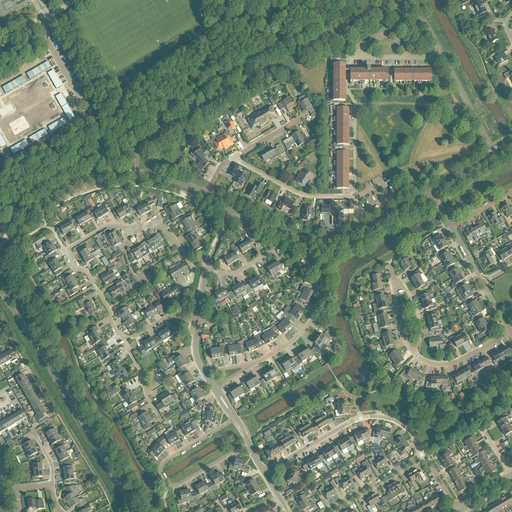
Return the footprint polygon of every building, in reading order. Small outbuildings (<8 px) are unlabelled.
[(483,0),(484,1),(485,0),(476,0),(478,2),(472,5),(478,16),(486,12),(480,1),(482,0),(483,0)] [(491,44),(498,40),(493,30),(490,31),(488,28),(482,31),(485,36),(487,35),(491,44)] [(504,54),(507,52),(505,49),(496,53),(498,56),(495,58),(499,66),(508,61),(504,54)] [(51,68),(47,62),(42,65),(45,71),(48,69),(49,69),(51,68)] [(43,72),(45,71),(42,65),(37,68),(40,74),(42,73),(43,72)] [(330,100),(330,102),(333,102),(335,102),(337,102),(339,102),(345,102),(345,65),(340,65),(338,65),(337,65),(335,65),(333,65),(332,65),(330,65),(330,67),(333,67),(333,74),(330,74),(330,78),(333,78),(333,88),(330,88),(330,90),(330,92),(333,92),(333,100),(330,100)] [(367,70),(350,70),(350,82),(350,85),(352,85),(352,82),(360,82),(360,85),(364,85),(364,82),(374,82),(374,85),(378,85),(378,82),(385,82),(385,85),(387,85),(387,83),(387,80),(387,78),(387,76),(387,70),(370,70),(370,67),(367,67),(367,70)] [(40,74),(37,68),(32,71),(35,77),(38,75),(39,75),(40,74)] [(431,70),(394,70),(394,76),(394,78),(394,80),(394,83),(394,85),(396,85),(396,82),(404,82),(404,85),(407,85),(407,82),(418,82),(418,85),(422,85),(422,82),(429,82),(429,85),(431,85),(431,70)] [(35,77),(32,71),(27,74),(30,80),(31,79),(32,78),(35,77)] [(56,76),(53,71),(48,74),(49,77),(50,78),(51,79),(56,76)] [(26,82),(23,76),(18,79),(21,85),(23,84),(24,83),(26,82)] [(21,85),(18,79),(13,82),(16,88),(19,86),(20,86),(21,85)] [(62,86),(59,81),(54,84),(54,86),(55,87),(56,89),(62,86)] [(16,88),(13,82),(8,85),(11,91),(12,90),(13,89),(16,88)] [(11,91),(8,85),(2,88),(6,94),(8,92),(9,92),(11,91)] [(58,102),(64,99),(61,94),(55,97),(57,100),(58,101),(58,102)] [(310,114),(315,111),(313,108),(312,108),(307,99),(306,100),(304,96),(299,98),(300,99),(299,100),(300,101),(298,102),(303,112),(306,110),(307,112),(308,111),(310,114)] [(67,104),(65,101),(64,99),(58,102),(59,104),(60,105),(61,108),(67,104)] [(287,111),(296,106),(294,102),(292,103),(289,99),(277,105),(281,111),(286,108),(287,111)] [(70,110),(67,105),(62,108),(65,113),(70,110)] [(277,117),(271,107),(262,112),(261,111),(256,114),(256,113),(253,115),(253,116),(247,120),(252,129),(260,125),(260,127),(266,123),(267,120),(266,119),(269,117),(271,121),(277,117)] [(349,108),(343,108),(340,108),(338,108),(336,108),(334,108),(334,110),(337,110),(337,118),(334,118),(334,120),(334,122),(337,122),(337,132),(334,132),(334,136),(337,136),(337,144),(334,144),(334,146),(336,146),(338,146),(340,146),(343,146),(349,146),(349,108)] [(73,115),(70,110),(65,113),(65,115),(68,119),(73,115)] [(76,120),(73,115),(68,119),(69,121),(71,124),(76,120)] [(67,124),(64,118),(62,119),(61,120),(59,121),(62,127),(67,124)] [(62,127),(59,121),(56,123),(55,123),(53,124),(57,130),(62,127)] [(227,121),(224,123),(228,129),(233,131),(236,129),(232,123),(227,121)] [(57,130),(53,124),(52,125),(51,126),(48,127),(51,133),(57,130)] [(48,135),(45,129),(43,130),(42,131),(39,132),(43,138),(48,135)] [(214,138),(211,139),(218,150),(220,150),(224,148),(225,150),(234,145),(231,140),(233,139),(230,134),(227,134),(227,132),(225,131),(224,135),(223,135),(215,140),(214,138)] [(43,138),(39,132),(37,134),(36,134),(34,135),(38,141),(43,138)] [(301,137),(299,133),(283,142),(288,151),(292,148),(291,147),(296,144),(297,147),(301,145),(303,148),(309,144),(304,135),(301,137)] [(38,141),(34,135),(33,136),(32,137),(29,138),(32,144),(38,141)] [(29,146),(26,140),(24,141),(23,142),(20,143),(24,149),(29,146)] [(24,149),(20,143),(18,145),(17,145),(15,146),(18,152),(24,149)] [(270,158),(272,161),(285,153),(280,145),(276,147),(277,149),(272,152),(270,148),(266,150),(267,151),(261,154),(265,161),(270,158)] [(18,152),(15,146),(14,147),(13,148),(10,149),(13,155),(18,152)] [(202,171),(209,164),(204,159),(208,156),(207,155),(209,154),(205,149),(203,151),(200,148),(193,155),(200,162),(197,166),(202,171)] [(349,152),(343,152),(340,152),(338,152),(336,152),(334,152),(334,154),(337,154),(337,162),(334,162),(334,166),(337,166),(337,176),(334,176),(334,180),(337,180),(337,188),(334,188),(334,190),(349,190),(349,152)] [(241,186),(246,176),(240,173),(242,169),(234,164),(232,168),(229,175),(236,179),(234,183),(241,186)] [(307,181),(311,183),(314,177),(307,172),(305,175),(300,173),(295,182),(304,187),(307,181)] [(259,194),(264,186),(258,183),(255,188),(251,186),(246,195),(253,199),(257,193),(259,194)] [(275,202),(278,196),(270,191),(267,196),(267,195),(265,199),(272,204),(270,208),(274,210),(277,203),(275,202)] [(291,210),(295,203),(286,198),(284,201),(282,200),(276,209),(281,212),(284,206),(291,210)] [(150,207),(154,205),(151,199),(144,203),(146,205),(142,207),(146,214),(152,211),(150,207)] [(97,207),(99,210),(103,217),(109,214),(107,210),(109,209),(106,203),(102,206),(101,205),(97,207)] [(128,203),(120,207),(126,216),(127,217),(129,215),(129,214),(131,213),(129,210),(132,208),(128,203)] [(172,208),(170,205),(164,209),(169,217),(170,216),(179,210),(183,208),(180,203),(176,205),(172,208)] [(330,206),(322,206),(322,213),(332,213),(334,216),(334,218),(332,218),(332,226),(343,226),(343,214),(343,210),(341,208),(341,209),(333,203),(330,206)] [(141,205),(133,210),(136,215),(138,214),(140,217),(146,214),(142,207),(141,205)] [(511,218),(511,211),(511,212),(508,205),(505,207),(503,208),(500,210),(503,214),(505,213),(508,219),(511,217),(511,218)] [(315,217),(315,210),(309,210),(309,206),(305,206),(305,210),(302,210),(302,221),(309,221),(309,216),(311,216),(311,217),(315,217)] [(120,220),(126,216),(120,207),(112,212),(116,218),(118,216),(120,220)] [(294,217),(298,209),(294,207),(290,215),(294,217)] [(92,208),(88,210),(90,213),(91,215),(93,218),(96,217),(98,220),(103,217),(99,210),(95,213),(92,208)] [(91,220),(89,216),(91,215),(90,213),(88,210),(88,209),(84,212),(85,214),(81,216),(85,223),(91,220)] [(182,215),(179,210),(170,216),(173,221),(172,221),(173,224),(179,221),(178,218),(182,215)] [(499,226),(504,223),(501,218),(498,219),(495,213),(488,217),(494,226),(498,224),(499,226)] [(85,223),(81,216),(77,218),(76,216),(72,219),(75,224),(78,223),(80,226),(82,225),(82,226),(83,226),(85,225),(85,224),(85,223)] [(185,217),(179,221),(181,223),(182,223),(185,228),(194,222),(191,217),(187,220),(185,217)] [(75,229),(73,226),(75,224),(72,219),(68,221),(69,223),(65,226),(69,232),(75,229)] [(483,225),(481,221),(476,224),(477,227),(475,229),(481,239),(486,236),(483,232),(484,231),(485,232),(486,232),(486,233),(487,233),(488,233),(490,231),(486,224),(483,225)] [(194,222),(185,228),(188,232),(186,233),(188,236),(196,232),(200,229),(198,226),(197,227),(194,222)] [(64,236),(69,232),(65,226),(64,223),(56,228),(59,234),(62,232),(64,236)] [(481,239),(475,229),(472,230),(470,227),(465,230),(467,232),(464,234),(468,242),(469,242),(468,242),(471,240),(470,239),(473,237),(475,242),(481,239)] [(200,239),(196,232),(188,236),(185,238),(187,241),(188,240),(191,245),(200,239)] [(104,236),(108,244),(117,239),(114,233),(111,235),(109,233),(104,236)] [(158,249),(163,247),(160,242),(163,240),(159,235),(156,236),(157,237),(152,240),(158,249)] [(444,241),(441,235),(436,238),(435,235),(428,239),(431,244),(433,243),(433,244),(435,243),(436,246),(444,241)] [(250,237),(242,242),(248,251),(253,248),(251,244),(254,243),(250,237)] [(54,247),(51,242),(49,243),(47,240),(46,241),(44,238),(35,243),(37,246),(36,247),(38,250),(44,247),(46,252),(54,247)] [(108,244),(107,245),(109,248),(110,249),(111,248),(113,252),(119,248),(118,246),(121,244),(117,239),(108,244)] [(203,244),(200,239),(191,245),(194,249),(193,250),(194,253),(203,248),(201,245),(203,244)] [(146,242),(144,243),(149,252),(150,253),(152,251),(153,253),(158,249),(152,240),(147,243),(146,242)] [(235,247),(235,248),(238,252),(240,251),(242,254),(248,251),(242,242),(242,241),(241,242),(243,245),(240,247),(239,245),(235,247)] [(444,241),(436,246),(434,247),(437,252),(436,253),(437,256),(442,253),(441,250),(447,247),(444,241)] [(149,252),(144,243),(141,245),(142,246),(137,249),(143,259),(148,256),(146,253),(149,252)] [(511,252),(511,250),(511,249),(511,246),(510,244),(506,246),(507,248),(503,250),(508,258),(511,255),(511,252)] [(80,253),(83,259),(90,255),(88,251),(90,249),(88,245),(82,249),(83,251),(80,253)] [(56,251),(54,247),(46,252),(49,256),(45,258),(47,261),(53,258),(51,255),(56,251)] [(240,255),(238,252),(235,248),(231,250),(234,254),(230,256),(234,263),(239,260),(237,257),(240,255)] [(138,262),(143,259),(137,249),(132,252),(131,251),(129,253),(134,262),(137,261),(138,262)] [(487,268),(494,264),(491,258),(494,256),(490,250),(485,253),(487,256),(482,259),(487,268)] [(502,261),(508,258),(503,250),(500,252),(499,250),(494,253),(497,258),(500,257),(502,261)] [(119,251),(110,256),(112,259),(121,253),(119,251)] [(443,263),(451,258),(448,253),(444,255),(442,253),(437,256),(440,261),(442,260),(443,263)] [(93,259),(90,255),(83,259),(87,264),(90,262),(93,268),(99,265),(95,257),(93,259)] [(234,263),(230,256),(226,259),(224,257),(220,259),(223,265),(226,263),(228,267),(234,263)] [(104,257),(100,259),(104,267),(108,264),(104,257)] [(55,261),(53,258),(47,261),(49,265),(49,264),(52,269),(59,264),(57,260),(55,261)] [(450,266),(454,264),(451,258),(443,263),(447,268),(445,269),(446,272),(452,269),(450,266)] [(412,271),(417,267),(413,261),(410,262),(407,259),(399,264),(404,271),(410,268),(412,271)] [(283,271),(288,268),(285,263),(280,266),(277,261),(272,264),(279,277),(282,276),(280,272),(283,270),(283,271)] [(182,265),(177,268),(181,276),(184,275),(185,277),(187,275),(186,274),(189,271),(183,262),(181,263),(182,265)] [(60,270),(62,269),(59,264),(52,269),(54,273),(56,277),(62,273),(60,270)] [(279,277),(272,264),(266,268),(269,272),(266,274),(270,279),(272,278),(272,277),(275,275),(277,279),(279,277)] [(112,271),(116,269),(114,266),(108,270),(109,272),(101,277),(105,284),(108,282),(109,283),(116,278),(112,271)] [(179,278),(181,276),(177,268),(171,272),(170,270),(168,271),(174,281),(177,279),(178,281),(180,279),(179,278)] [(450,273),(453,279),(462,274),(459,269),(458,270),(457,269),(453,271),(452,269),(446,272),(448,275),(450,273)] [(379,275),(386,273),(385,270),(378,271),(374,273),(375,276),(371,277),(373,285),(381,283),(379,275)] [(422,280),(419,276),(421,275),(418,271),(413,274),(415,276),(411,279),(414,284),(422,280)] [(462,274),(453,279),(454,281),(453,282),(451,287),(452,290),(455,288),(461,285),(459,283),(464,280),(463,280),(465,279),(462,274)] [(67,276),(62,279),(64,283),(66,282),(69,286),(75,281),(72,276),(69,278),(67,276)] [(264,287),(267,285),(262,278),(259,280),(258,278),(254,280),(258,288),(262,285),(264,287)] [(113,298),(124,292),(121,287),(124,285),(120,280),(115,283),(117,286),(109,291),(113,298)] [(254,291),(258,288),(254,280),(249,283),(250,285),(247,287),(251,293),(254,291)] [(424,283),(422,280),(414,284),(418,290),(422,287),(423,290),(429,286),(426,282),(424,283)] [(75,281),(69,286),(70,288),(67,291),(70,297),(78,293),(76,289),(79,287),(75,281)] [(381,283),(373,285),(371,285),(372,292),(374,291),(375,294),(378,294),(385,292),(384,289),(382,289),(381,283)] [(251,293),(247,287),(244,289),(241,284),(237,287),(243,297),(243,298),(251,293)] [(171,288),(168,289),(174,299),(176,297),(177,299),(179,298),(178,296),(182,294),(177,287),(176,285),(174,286),(174,287),(172,289),(171,288)] [(301,289),(299,294),(302,295),(311,298),(313,293),(307,290),(308,288),(303,285),(301,289)] [(461,285),(455,288),(457,291),(456,291),(459,297),(470,291),(466,285),(462,288),(461,285)] [(243,297),(237,287),(232,290),(233,292),(230,293),(234,299),(237,297),(239,299),(243,297)] [(171,300),(174,299),(168,289),(165,291),(166,293),(164,294),(163,292),(160,294),(166,303),(169,301),(171,303),(172,302),(171,300)] [(227,295),(224,289),(219,292),(225,301),(229,299),(231,301),(234,299),(230,293),(227,295)] [(420,297),(422,303),(431,300),(429,296),(434,295),(432,290),(424,293),(425,296),(420,297)] [(463,302),(464,304),(470,301),(468,299),(473,297),(470,291),(459,297),(462,303),(463,302)] [(225,301),(219,292),(215,294),(216,296),(213,298),(217,305),(220,304),(225,301)] [(298,297),(295,301),(301,304),(302,301),(308,304),(311,298),(302,295),(299,294),(298,297)] [(378,294),(370,296),(371,302),(376,301),(376,304),(385,302),(384,295),(379,297),(378,294)] [(95,313),(96,312),(90,302),(87,304),(84,298),(78,302),(82,309),(84,308),(90,316),(91,315),(91,317),(92,317),(95,315),(96,314),(95,313)] [(432,304),(431,300),(422,303),(425,310),(429,308),(430,310),(436,308),(434,303),(432,304)] [(154,304),(151,306),(157,315),(159,314),(160,316),(162,314),(161,313),(164,311),(159,301),(156,303),(157,304),(155,305),(154,304)] [(301,315),(304,311),(299,307),(301,304),(295,301),(293,304),(292,306),(295,308),(293,310),(301,315)] [(464,304),(462,306),(465,310),(468,310),(469,309),(471,312),(479,307),(476,301),(471,304),(470,301),(464,304)] [(387,308),(385,302),(376,304),(378,310),(374,311),(374,314),(380,313),(380,310),(387,308)] [(154,317),(157,315),(151,306),(148,308),(149,309),(146,310),(145,309),(143,311),(149,320),(152,318),(153,320),(155,319),(154,317)] [(240,312),(237,306),(231,309),(234,315),(240,312)] [(122,318),(123,320),(131,316),(128,310),(129,309),(128,307),(119,313),(121,316),(118,317),(120,319),(122,318)] [(283,313),(284,314),(285,315),(290,319),(292,317),(297,320),(298,320),(301,315),(293,310),(288,307),(287,307),(283,313),(284,313),(283,313)] [(482,313),(479,307),(471,312),(474,317),(470,319),(472,322),(477,319),(476,316),(482,313)] [(427,317),(429,323),(437,321),(436,317),(439,317),(437,312),(431,313),(432,316),(427,317)] [(387,321),(386,314),(381,315),(380,313),(374,314),(375,317),(377,316),(379,323),(387,321)] [(279,320),(281,323),(288,330),(292,326),(288,322),(290,319),(285,315),(284,314),(281,317),(279,319),(279,320)] [(131,316),(123,320),(125,323),(123,324),(124,326),(126,325),(128,328),(129,327),(131,331),(137,327),(139,326),(136,320),(134,321),(131,316)] [(479,321),(477,319),(472,322),(473,324),(475,323),(478,329),(486,324),(483,319),(479,321)] [(379,323),(377,323),(379,332),(385,331),(384,328),(389,327),(387,321),(379,323)] [(438,325),(437,321),(429,323),(430,330),(435,329),(436,331),(442,330),(440,325),(438,325)] [(271,325),(273,327),(276,332),(279,330),(283,334),(288,330),(281,323),(279,325),(277,323),(276,324),(274,322),(271,325)] [(489,330),(486,324),(478,329),(481,334),(478,336),(479,339),(486,335),(485,333),(489,330)] [(99,331),(97,327),(86,333),(88,336),(90,341),(99,336),(96,333),(99,331)] [(265,331),(267,334),(272,342),(277,339),(273,333),(276,332),(273,327),(269,329),(265,331)] [(172,338),(175,336),(172,329),(169,331),(168,329),(163,332),(167,340),(172,337),(172,338)] [(465,337),(468,336),(465,330),(460,333),(461,335),(458,337),(462,345),(468,341),(465,337)] [(260,331),(257,333),(258,335),(261,341),(263,340),(267,345),(272,342),(267,334),(264,335),(263,333),(261,333),(260,331)] [(385,331),(379,332),(379,334),(378,337),(381,338),(383,338),(383,341),(392,339),(390,333),(386,334),(385,331)] [(163,342),(167,340),(163,332),(159,335),(160,337),(157,338),(160,345),(163,343),(163,342)] [(328,340),(330,337),(325,333),(323,336),(319,333),(316,338),(324,344),(327,340),(328,340)] [(254,341),(251,342),(254,351),(260,349),(258,342),(261,341),(258,335),(255,337),(253,338),(254,341)] [(99,336),(90,341),(88,343),(91,346),(92,347),(96,345),(97,348),(100,346),(106,342),(103,338),(101,340),(99,336)] [(462,345),(458,337),(454,339),(453,337),(448,339),(451,345),(454,344),(456,348),(462,345)] [(154,340),(153,338),(148,341),(152,349),(153,350),(161,346),(160,345),(157,338),(154,340)] [(324,344),(316,338),(312,343),(316,346),(314,348),(319,352),(321,354),(327,347),(324,344)] [(440,350),(446,349),(445,342),(442,343),(441,338),(433,339),(433,340),(429,340),(430,348),(435,347),(435,348),(439,348),(440,350)] [(242,341),(243,348),(246,347),(249,353),(254,351),(251,342),(248,343),(247,340),(245,340),(245,339),(242,339),(242,341)] [(383,341),(378,342),(382,348),(383,348),(383,351),(389,350),(389,347),(393,345),(392,339),(383,341)] [(224,341),(225,344),(225,351),(228,350),(229,357),(235,356),(234,346),(233,340),(224,341)] [(148,341),(143,344),(145,346),(141,348),(139,349),(142,355),(145,354),(148,352),(148,351),(152,349),(148,341)] [(237,346),(234,346),(235,356),(241,355),(240,348),(243,348),(242,341),(238,342),(238,343),(236,343),(237,346)] [(108,352),(106,348),(109,347),(106,342),(100,346),(102,349),(97,352),(100,357),(108,352)] [(219,349),(216,349),(218,358),(223,358),(222,351),(225,351),(225,344),(218,345),(219,349)] [(17,359),(15,357),(11,350),(8,346),(6,347),(8,352),(6,353),(6,354),(10,361),(11,363),(17,359)] [(218,358),(216,349),(211,350),(211,346),(207,347),(208,353),(211,353),(212,359),(218,358)] [(506,347),(501,350),(506,357),(508,356),(510,359),(511,359),(511,358),(511,353),(510,354),(506,347)] [(312,358),(316,356),(312,350),(309,352),(307,348),(302,351),(307,360),(312,357),(312,358)] [(5,364),(10,361),(6,354),(6,353),(3,349),(1,350),(3,355),(0,356),(1,357),(5,364)] [(501,360),(506,357),(501,350),(498,352),(497,350),(495,351),(496,353),(501,360)] [(302,362),(307,360),(302,351),(297,354),(299,358),(296,360),(300,365),(303,363),(302,362)] [(393,361),(400,356),(396,351),(392,354),(390,351),(385,355),(387,357),(386,358),(388,361),(391,359),(393,361)] [(108,352),(100,357),(103,362),(105,360),(107,363),(112,360),(115,358),(113,354),(110,356),(108,352)] [(496,363),(501,360),(496,353),(492,355),(495,361),(493,362),(495,365),(497,364),(496,363)] [(177,365),(185,361),(182,356),(178,358),(176,355),(170,359),(167,360),(170,364),(173,363),(174,364),(175,363),(177,365)] [(112,371),(120,366),(118,362),(121,361),(118,356),(115,358),(112,360),(114,363),(109,366),(112,370),(112,371)] [(400,364),(404,361),(400,356),(393,361),(395,364),(393,365),(396,370),(401,367),(400,364)] [(296,367),(300,365),(296,360),(293,361),(291,358),(286,361),(291,369),(296,366),(296,367)] [(492,367),(494,366),(491,362),(490,363),(487,358),(482,361),(486,368),(491,366),(492,367)] [(481,371),(486,368),(482,361),(479,362),(478,360),(475,362),(476,364),(477,364),(481,371)] [(185,361),(177,365),(179,369),(177,370),(178,371),(179,374),(183,372),(185,371),(183,367),(187,365),(185,361)] [(291,369),(286,361),(281,364),(282,366),(279,368),(283,375),(287,373),(286,372),(291,369)] [(17,368),(19,372),(23,370),(26,368),(23,363),(20,365),(21,366),(17,368)] [(481,371),(477,364),(476,364),(472,366),(474,369),(471,370),(475,377),(479,375),(479,374),(478,373),(481,371)] [(112,370),(110,372),(113,377),(115,375),(117,378),(122,375),(122,376),(123,375),(124,378),(129,375),(128,372),(125,368),(122,369),(120,366),(112,371),(112,370)] [(274,371),(272,369),(267,372),(272,380),(277,377),(278,378),(281,376),(277,370),(274,371)] [(412,379),(416,371),(411,369),(410,370),(407,369),(401,375),(410,380),(412,379)] [(462,382),(467,379),(463,372),(463,371),(462,369),(459,371),(460,373),(458,374),(462,382)] [(467,369),(463,371),(463,372),(467,379),(468,381),(475,377),(471,370),(469,372),(467,369)] [(420,374),(421,374),(422,372),(419,371),(418,373),(416,371),(412,379),(416,382),(420,374)] [(179,374),(175,377),(176,379),(178,378),(180,379),(181,378),(184,382),(192,377),(189,373),(185,375),(183,372),(179,374)] [(272,380),(267,372),(262,375),(264,379),(262,381),(265,386),(268,384),(267,383),(272,380)] [(26,380),(23,374),(15,379),(19,384),(26,380)] [(425,377),(421,374),(420,374),(416,382),(421,384),(421,386),(423,386),(425,382),(423,382),(425,377)] [(457,384),(462,382),(458,374),(453,377),(455,382),(454,383),(455,387),(458,386),(457,384)] [(255,388),(260,385),(262,388),(263,387),(265,386),(262,381),(259,382),(255,376),(250,379),(255,388)] [(190,384),(194,382),(192,377),(184,382),(180,385),(180,386),(184,387),(187,391),(192,388),(190,384)] [(436,386),(436,378),(431,378),(431,383),(427,384),(426,387),(431,389),(436,388),(436,386)] [(447,378),(443,378),(442,378),(442,386),(445,386),(446,388),(450,388),(449,383),(448,383),(447,378)] [(250,391),(255,388),(250,379),(245,382),(247,386),(244,388),(248,393),(251,392),(250,391)] [(29,385),(26,380),(19,384),(22,389),(29,385)] [(107,383),(103,385),(108,394),(113,391),(111,387),(110,388),(107,383)] [(32,390),(29,385),(22,389),(25,394),(32,390)] [(241,390),(239,386),(234,389),(239,397),(244,394),(244,395),(248,393),(244,388),(241,390)] [(201,393),(198,389),(194,391),(192,388),(187,391),(189,395),(191,394),(193,398),(201,393)] [(239,397),(234,389),(229,392),(231,396),(228,397),(232,403),(235,401),(234,400),(239,397)] [(35,395),(32,390),(25,394),(28,400),(35,395)] [(126,402),(135,397),(132,392),(130,394),(127,390),(121,394),(123,398),(124,397),(126,402)] [(173,403),(177,400),(174,395),(171,397),(168,392),(164,395),(169,404),(173,401),(173,403)] [(200,400),(204,398),(201,393),(193,398),(195,402),(194,403),(196,407),(202,403),(200,400)] [(38,400),(35,395),(28,400),(31,405),(38,400)] [(165,406),(169,404),(164,395),(159,398),(161,401),(155,404),(159,411),(165,407),(165,406)] [(135,397),(126,402),(127,403),(123,405),(125,408),(125,409),(127,412),(131,410),(137,406),(135,403),(138,401),(135,397)] [(41,405),(38,400),(31,405),(34,410),(41,405)] [(342,403),(337,404),(336,404),(335,403),(334,404),(335,407),(337,407),(338,410),(347,408),(346,404),(347,402),(344,400),(342,403)] [(21,420),(27,417),(22,410),(19,405),(17,407),(20,411),(17,413),(21,420)] [(44,410),(41,405),(34,410),(37,415),(44,410)] [(208,412),(206,416),(216,419),(217,414),(212,413),(213,408),(207,407),(206,411),(206,412),(208,412)] [(348,412),(347,408),(338,410),(340,416),(346,415),(348,416),(350,413),(348,412)] [(16,424),(21,420),(17,413),(14,409),(12,410),(15,414),(12,416),(12,417),(16,424)] [(179,409),(163,417),(164,420),(180,412),(179,409)] [(40,420),(38,422),(40,425),(49,420),(47,416),(48,416),(44,410),(37,415),(40,420)] [(149,417),(147,413),(144,414),(142,411),(136,414),(135,414),(130,417),(133,421),(138,418),(141,422),(149,417)] [(11,427),(16,424),(12,417),(12,416),(9,412),(7,413),(9,417),(7,419),(7,420),(11,427)] [(511,421),(507,414),(501,417),(503,419),(498,422),(499,425),(502,431),(510,426),(508,423),(511,421)] [(6,430),(11,427),(7,420),(7,419),(4,415),(2,416),(4,421),(1,422),(2,423),(1,423),(6,430)] [(214,424),(216,419),(206,416),(205,421),(203,420),(202,425),(209,427),(210,423),(214,424)] [(333,423),(329,417),(327,418),(326,416),(320,419),(325,427),(328,425),(329,425),(333,423)] [(150,423),(152,422),(149,417),(141,422),(144,427),(143,427),(145,431),(152,427),(150,423)] [(195,431),(193,427),(196,425),(192,419),(189,422),(190,423),(186,426),(191,434),(195,431)] [(325,427),(320,419),(315,422),(316,424),(314,425),(317,431),(325,427)] [(317,431),(314,425),(311,427),(310,424),(304,427),(309,435),(312,433),(313,433),(317,431)] [(57,435),(54,429),(52,425),(49,427),(49,428),(43,431),(44,434),(46,434),(49,440),(57,435)] [(191,434),(186,426),(182,428),(181,426),(177,429),(180,435),(184,433),(186,437),(191,434)] [(382,438),(384,428),(378,426),(377,432),(374,431),(372,438),(378,439),(378,437),(382,438)] [(511,428),(511,429),(510,426),(502,431),(505,436),(510,433),(511,436),(511,435),(511,428)] [(309,435),(304,427),(299,430),(296,431),(300,437),(302,436),(304,438),(309,435)] [(363,441),(368,439),(367,436),(370,435),(367,428),(363,430),(363,431),(359,433),(363,441)] [(390,442),(394,436),(389,435),(390,430),(384,428),(382,438),(385,439),(385,441),(390,442)] [(180,435),(177,429),(169,433),(170,435),(175,443),(179,441),(177,437),(180,435)] [(291,435),(286,439),(290,446),(296,443),(294,441),(296,439),(293,433),(290,435),(291,435)] [(357,443),(363,441),(359,433),(356,434),(355,434),(350,435),(353,441),(355,440),(357,443)] [(60,440),(57,435),(49,440),(52,445),(51,446),(52,449),(63,443),(63,442),(61,443),(60,441),(60,440)] [(175,443),(170,435),(166,437),(165,436),(160,438),(165,444),(168,442),(170,446),(175,443)] [(347,449),(352,445),(351,443),(353,441),(350,435),(346,438),(346,439),(342,441),(347,449)] [(398,448),(405,442),(402,437),(397,440),(394,436),(390,442),(393,447),(395,445),(398,448)] [(464,451),(476,444),(476,443),(473,437),(464,442),(466,447),(464,448),(464,447),(462,448),(463,450),(464,451)] [(34,447),(31,441),(27,443),(24,438),(19,441),(20,444),(21,446),(23,445),(26,452),(34,447)] [(165,450),(162,447),(165,444),(160,438),(157,442),(158,444),(155,447),(162,454),(165,450)] [(290,446),(286,439),(280,442),(281,444),(279,445),(282,451),(290,446)] [(342,452),(347,449),(342,441),(339,443),(338,443),(334,445),(338,451),(340,449),(342,452)] [(405,450),(409,447),(405,442),(398,448),(400,451),(398,452),(401,457),(407,452),(405,450)] [(65,445),(63,443),(52,449),(54,451),(55,450),(58,457),(66,452),(63,446),(65,445)] [(471,453),(478,448),(476,444),(464,451),(465,452),(465,453),(469,450),(471,453)] [(282,451),(279,445),(277,446),(276,445),(271,449),(275,456),(278,454),(280,455),(281,454),(280,452),(282,451)] [(332,458),(337,455),(335,452),(338,451),(334,445),(331,447),(330,448),(327,450),(332,458)] [(33,455),(37,453),(34,447),(26,452),(28,454),(26,455),(28,460),(34,457),(33,455)] [(162,454),(155,447),(152,451),(150,449),(147,453),(152,457),(155,454),(158,458),(162,454)] [(476,456),(481,453),(478,448),(471,453),(472,455),(469,457),(470,460),(476,456)] [(275,456),(271,449),(265,452),(268,457),(267,460),(271,461),(272,458),(275,456)] [(326,461),(332,458),(327,450),(324,452),(323,452),(319,454),(322,460),(325,458),(326,461)] [(439,458),(443,464),(450,459),(448,456),(452,454),(450,452),(449,452),(448,450),(442,453),(444,456),(439,458)] [(484,451),(481,453),(476,456),(478,458),(474,460),(475,463),(487,456),(484,451)] [(69,457),(66,452),(58,457),(61,462),(60,462),(61,465),(61,466),(73,462),(72,461),(70,457),(69,457)] [(386,457),(383,452),(378,455),(381,458),(378,460),(382,467),(382,468),(387,465),(384,459),(386,457)] [(322,464),(320,461),(322,460),(319,454),(315,456),(315,457),(312,459),(316,467),(322,464)] [(489,461),(487,456),(475,463),(477,465),(480,463),(482,465),(489,461)] [(378,460),(378,459),(375,461),(373,457),(368,460),(371,465),(374,464),(377,470),(382,467),(378,460)] [(238,470),(241,461),(236,459),(235,464),(230,463),(229,470),(234,471),(234,469),(238,470)] [(311,470),(316,467),(312,459),(308,461),(307,461),(304,463),(307,469),(309,468),(311,470)] [(454,465),(450,459),(443,464),(446,469),(450,467),(452,469),(457,466),(456,463),(454,465)] [(247,474),(249,468),(245,467),(246,462),(241,461),(238,470),(243,471),(242,473),(247,474)] [(361,469),(361,470),(365,477),(370,474),(366,468),(369,466),(366,461),(361,464),(363,468),(361,469)] [(488,468),(492,465),(489,461),(482,465),(483,468),(479,470),(480,472),(484,470),(488,468)] [(33,465),(33,472),(42,471),(41,464),(36,465),(36,462),(30,463),(30,465),(33,465)] [(71,465),(73,465),(73,462),(61,466),(62,469),(63,468),(64,475),(74,473),(72,467),(71,465)] [(493,465),(492,465),(488,468),(492,474),(496,471),(493,465)] [(298,478),(300,471),(294,470),(292,467),(289,469),(290,471),(289,476),(298,478)] [(361,470),(358,472),(356,468),(352,471),(354,476),(357,474),(361,481),(366,478),(365,477),(361,470)] [(448,472),(451,477),(462,470),(461,468),(457,470),(456,468),(448,472)] [(492,474),(488,468),(484,470),(485,472),(487,476),(492,474)] [(423,482),(426,480),(423,474),(420,476),(417,470),(412,473),(416,480),(421,477),(423,482)] [(464,473),(462,470),(451,477),(454,482),(462,477),(460,475),(464,473)] [(43,476),(42,471),(33,472),(34,478),(32,478),(33,481),(39,480),(38,477),(43,476)] [(349,477),(344,480),(348,487),(349,488),(354,485),(350,479),(353,477),(350,472),(347,474),(349,477)] [(74,479),(74,473),(64,475),(65,481),(64,481),(64,484),(75,482),(75,479),(74,479)] [(225,483),(229,481),(226,475),(222,477),(220,473),(215,476),(220,484),(224,481),(225,483)] [(411,483),(416,480),(412,473),(407,476),(411,482),(408,483),(411,489),(414,487),(411,483)] [(216,486),(220,484),(215,476),(211,478),(213,482),(210,484),(213,490),(217,488),(216,486)] [(297,484),(298,478),(289,476),(288,480),(286,481),(288,484),(291,482),(297,484)] [(465,481),(469,479),(467,477),(463,480),(462,477),(454,482),(457,486),(460,484),(465,481)] [(344,480),(344,479),(342,481),(340,478),(338,479),(337,479),(334,480),(337,485),(340,484),(344,490),(348,487),(344,480)] [(249,483),(247,480),(241,484),(242,487),(246,485),(249,490),(257,486),(254,480),(249,483)] [(336,494),(333,488),(335,486),(332,481),(330,483),(332,487),(327,489),(327,490),(332,497),(336,494)] [(466,483),(465,481),(460,484),(464,490),(469,487),(466,483)] [(205,493),(209,491),(210,493),(213,490),(210,484),(207,486),(204,482),(200,485),(205,493)] [(403,494),(406,492),(402,487),(400,488),(396,482),(391,485),(396,492),(398,496),(403,493),(403,494)] [(464,490),(460,484),(457,486),(456,487),(460,493),(464,490)] [(205,493),(200,485),(195,488),(198,492),(194,494),(197,500),(202,497),(201,495),(205,493)] [(398,496),(396,492),(391,485),(386,488),(390,494),(387,495),(391,501),(393,499),(398,496)] [(257,486),(249,490),(248,491),(251,497),(248,498),(250,501),(256,498),(255,495),(260,492),(257,486)] [(327,490),(325,491),(323,486),(320,488),(320,489),(318,491),(321,496),(324,494),(327,500),(332,498),(332,497),(327,490)] [(67,503),(67,504),(77,498),(76,498),(75,496),(79,494),(76,488),(75,489),(74,487),(64,489),(67,493),(68,496),(63,499),(66,504),(67,503)] [(197,500),(194,494),(191,495),(189,490),(184,492),(187,501),(187,503),(194,501),(194,503),(197,503),(197,500)] [(307,501),(305,498),(310,495),(307,490),(299,495),(300,497),(296,500),(300,505),(307,501)] [(187,501),(184,492),(179,493),(181,497),(177,499),(179,505),(183,504),(183,502),(187,501)] [(375,504),(380,502),(382,506),(385,504),(382,499),(379,500),(376,494),(371,497),(375,504)] [(429,498),(427,495),(425,496),(428,500),(425,502),(430,509),(434,507),(432,503),(429,498)] [(431,497),(429,498),(432,503),(438,499),(436,495),(431,497)] [(375,504),(371,497),(366,500),(370,506),(367,508),(369,511),(373,511),(372,510),(374,508),(373,506),(375,504)] [(79,501),(77,498),(67,504),(70,509),(75,506),(77,509),(86,504),(83,498),(79,501)] [(37,510),(44,509),(43,500),(35,501),(35,500),(31,501),(31,499),(28,500),(29,510),(37,509),(37,510)] [(441,504),(438,499),(432,503),(434,507),(435,507),(441,504)] [(507,502),(504,499),(500,501),(504,509),(507,508),(509,511),(511,511),(510,509),(509,507),(507,502)] [(425,511),(430,509),(425,502),(423,503),(421,500),(419,501),(425,511)] [(236,511),(232,504),(230,501),(228,502),(230,506),(228,507),(230,511),(236,511)] [(310,506),(307,501),(300,505),(303,511),(307,509),(308,511),(315,508),(313,505),(310,506)] [(425,511),(419,501),(416,502),(418,506),(416,507),(418,511),(425,511)] [(502,511),(502,510),(504,509),(500,501),(495,504),(499,511),(502,511)] [(237,502),(232,504),(236,511),(238,511),(242,510),(237,502)]
